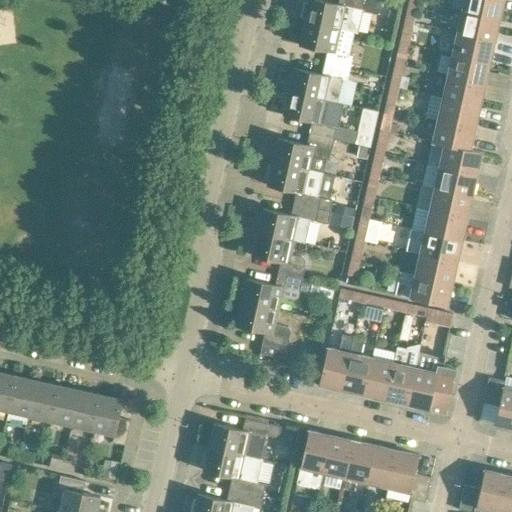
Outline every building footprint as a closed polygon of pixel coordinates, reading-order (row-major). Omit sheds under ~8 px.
[(305,3),(301,17),(305,18),(304,21),(353,32),(357,33),(362,10),(378,14),(381,1),(374,0),(339,0),(339,4),(320,0),(309,0),(309,3),(305,3)] [(416,0),(409,0),(407,12),(415,14),(418,0),(416,0)] [(464,0),(462,11),(500,19),(503,0),(464,0)] [(462,11),(457,32),(495,41),(500,19),(462,11)] [(348,55),(353,32),(304,21),(299,44),(328,51),(325,63),(350,68),(353,56),(348,55)] [(403,28),(400,42),(408,44),(411,30),(403,28)] [(457,32),(452,54),(490,62),(495,41),(457,32)] [(400,42),(397,56),(405,58),(408,44),(400,42)] [(485,84),(490,62),(452,54),(447,76),(485,84)] [(289,91),(326,100),(337,102),(342,79),(347,80),(350,68),(325,63),(323,74),(294,68),(289,91)] [(393,72),(390,86),(398,88),(401,76),(401,74),(393,72)] [(409,78),(401,76),(398,88),(406,90),(409,78)] [(447,76),(443,98),(480,106),(485,84),(447,76)] [(390,86),(387,100),(395,101),(398,88),(390,86)] [(312,121),(310,133),(334,138),(355,143),(358,131),(337,126),(342,103),(337,102),(326,100),(289,91),(283,115),(312,121)] [(443,98),(438,120),(475,128),(480,106),(443,98)] [(383,116),(380,130),(388,131),(390,124),(392,118),(383,116)] [(470,149),(475,128),(438,120),(433,142),(444,145),(470,149)] [(380,130),(377,143),(385,145),(388,131),(380,130)] [(368,146),(370,147),(373,135),(358,131),(355,143),(359,144),(368,146)] [(278,138),(273,161),(310,170),(313,157),(326,160),(330,158),(334,138),(310,133),(307,145),(278,138)] [(433,142),(428,163),(477,174),(482,152),(470,149),(444,145),(433,142)] [(359,144),(356,156),(365,158),(368,146),(359,144)] [(374,158),(370,173),(379,175),(382,160),(374,158)] [(294,203),(330,211),(333,199),(318,196),(324,173),(310,170),(273,161),(268,185),(296,191),(294,203)] [(423,185),(435,188),(472,196),(477,174),(428,163),(423,185)] [(370,173),(367,187),(376,189),(379,175),(370,173)] [(435,188),(430,210),(467,218),(472,196),(435,188)] [(330,211),(294,203),(291,215),(262,208),(261,213),(257,213),(254,227),(258,229),(257,232),(294,240),(304,242),(310,219),(328,224),(330,211)] [(334,212),(354,217),(356,208),(336,203),(334,212)] [(364,203),(361,217),(369,219),(372,205),(364,203)] [(462,240),(467,218),(430,210),(425,231),(462,240)] [(361,217),(358,231),(366,232),(369,219),(361,217)] [(405,250),(420,253),(457,262),(462,240),(425,231),(410,228),(405,250)] [(253,250),(252,255),(281,262),(278,273),(301,279),(305,261),(305,260),(305,259),(304,258),(304,257),(303,256),(302,256),(291,253),(294,240),(257,232),(256,234),(252,234),(249,248),(253,250)] [(354,247),(351,261),(359,262),(362,249),(354,247)] [(420,253),(415,275),(452,283),(457,262),(420,253)] [(356,276),(359,262),(351,261),(348,274),(356,276)] [(452,283),(415,275),(400,272),(395,294),(448,306),(449,305),(448,305),(452,283)] [(312,281),(301,279),(278,273),(275,285),(246,278),(245,284),(241,283),(238,297),(242,299),(241,302),(278,310),(281,298),(293,300),(298,297),(300,291),(309,293),(312,281)] [(341,288),(339,296),(353,300),(354,291),(341,288)] [(372,295),(370,303),(383,306),(385,298),(372,295)] [(385,298),(383,306),(397,309),(399,301),(385,298)] [(241,302),(236,325),(265,332),(260,353),(284,359),(291,331),(287,326),(275,323),(278,310),(241,302)] [(407,303),(405,311),(416,314),(418,305),(407,303)] [(429,308),(427,316),(426,321),(450,326),(453,313),(429,308)] [(414,323),(416,314),(405,311),(398,341),(409,343),(412,332),(414,323)] [(339,350),(327,347),(319,386),(320,386),(320,385),(341,390),(353,337),(342,335),(339,350)] [(353,337),(341,390),(363,395),(372,357),(361,355),(364,340),(353,337)] [(394,362),(385,400),(407,404),(415,367),(420,344),(409,349),(397,347),(394,362)] [(363,395),(385,400),(394,362),(372,357),(363,395)] [(446,413),(450,394),(455,369),(439,366),(438,372),(437,372),(415,367),(407,404),(446,413)] [(0,371),(0,409),(8,411),(16,376),(0,371)] [(315,375),(306,373),(303,382),(313,385),(315,375)] [(8,411),(29,416),(37,380),(16,376),(8,411)] [(505,381),(503,380),(488,377),(483,402),(499,406),(495,424),(511,428),(511,388),(504,387),(505,381)] [(37,380),(29,416),(51,420),(59,385),(37,380)] [(51,420),(72,425),(80,390),(59,385),(51,420)] [(80,390),(72,425),(93,430),(101,395),(80,390)] [(112,442),(125,445),(131,420),(118,417),(122,399),(101,395),(93,430),(114,435),(112,442)] [(265,435),(279,439),(282,426),(245,418),(243,430),(214,423),(209,447),(260,458),(265,435)] [(309,429),(297,483),(319,488),(323,472),(331,435),(310,430),(310,429),(309,429)] [(353,440),(331,435),(323,472),(345,477),(353,440)] [(345,477),(366,482),(375,445),(353,440),(345,477)] [(366,482),(388,487),(397,450),(375,445),(366,482)] [(262,459),(260,458),(209,447),(203,470),(232,477),(229,488),(262,496),(265,484),(257,482),(262,459)] [(9,448),(7,457),(20,460),(21,450),(9,448)] [(34,453),(21,450),(20,460),(32,462),(34,453)] [(388,487),(410,492),(409,498),(411,499),(425,502),(431,477),(415,473),(419,455),(397,450),(388,487)] [(62,469),(64,460),(52,457),(49,466),(62,469)] [(76,463),(64,460),(62,469),(74,472),(76,463)] [(12,465),(1,463),(0,465),(0,485),(7,487),(12,465)] [(103,467),(101,475),(116,479),(118,470),(103,467)] [(498,511),(507,475),(485,469),(480,488),(464,485),(459,510),(469,511),(498,511)] [(60,510),(68,511),(97,511),(101,497),(83,493),(85,481),(61,475),(58,488),(65,489),(60,510)] [(511,511),(511,475),(507,475),(498,511),(511,511)] [(198,494),(193,511),(249,511),(255,507),(259,508),(262,496),(229,488),(227,500),(198,494)]
